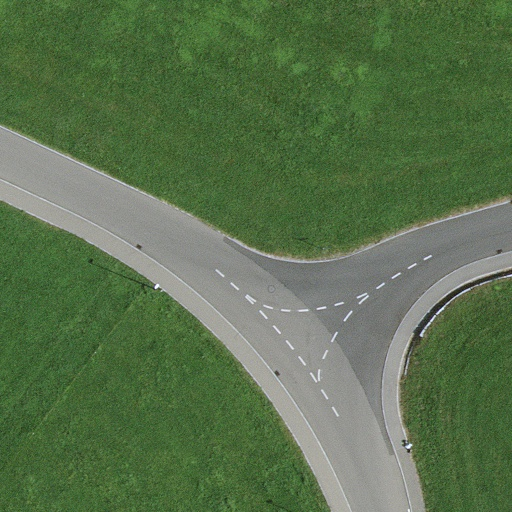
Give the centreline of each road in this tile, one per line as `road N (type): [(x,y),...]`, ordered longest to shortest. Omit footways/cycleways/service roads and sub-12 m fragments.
road 1 (residential): [(0,153),(200,261),(266,309),(290,339)]
road 2 (unclassified): [(290,339),(438,247),(511,226)]
road 3 (unclassified): [(290,339),(337,416),(378,511)]
